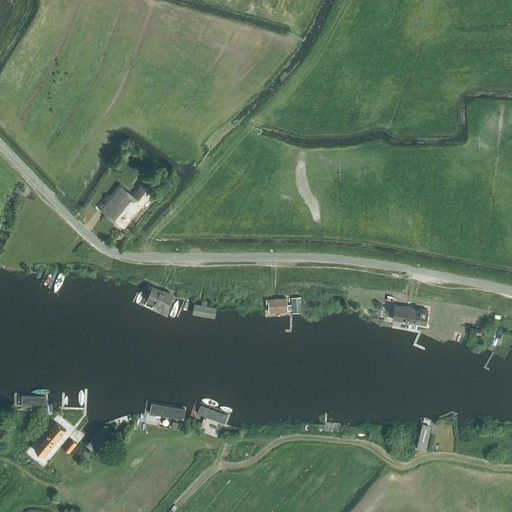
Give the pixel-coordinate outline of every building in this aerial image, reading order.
[(132,194),(120,184),(100,208),(124,228),(152,194),(140,184),(132,194)] [(147,299),(157,304),(157,305),(165,309),(171,296),(163,292),(162,293),(152,288),(147,299)] [(300,297),(291,298),(292,304),(292,312),(301,312),(301,305),(300,297)] [(286,304),(286,298),(266,299),(266,304),(268,303),(269,311),(287,310),(286,304)] [(395,306),(393,317),(402,319),(402,320),(409,321),(409,320),(418,321),(418,322),(425,324),(427,310),(420,309),(420,310),(411,308),(411,307),(404,306),(404,307),(395,306)] [(47,394),(16,394),(15,405),(47,406),(47,394)] [(185,409),(151,404),(149,415),(183,420),(185,409)] [(200,406),(197,414),(224,424),(227,416),(200,406)] [(364,413),(324,412),(324,424),(364,425),(364,413)] [(45,435),(34,448),(44,456),(66,429),(56,421),(48,430),(50,432),(46,436),(45,435)] [(118,434),(102,421),(82,444),(99,456),(118,434)] [(432,423),(422,421),(418,444),(428,446),(432,423)] [(72,440),(64,449),(69,453),(77,444),(72,440)]
